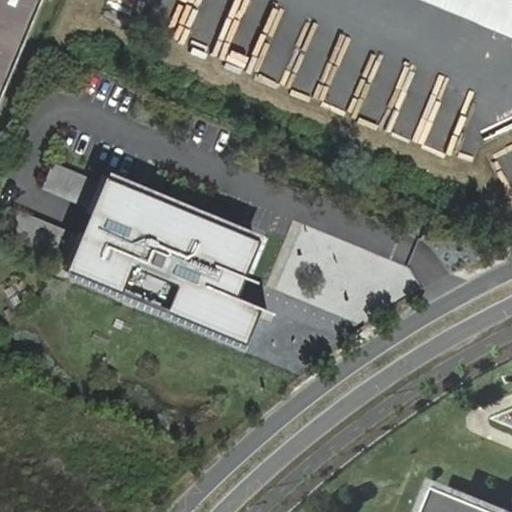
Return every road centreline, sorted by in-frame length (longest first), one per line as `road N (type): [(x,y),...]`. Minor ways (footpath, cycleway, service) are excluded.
road 1 (residential): [(511,269),(359,359),(186,511)]
road 2 (residential): [(226,511),(287,451),(379,382),(511,303)]
